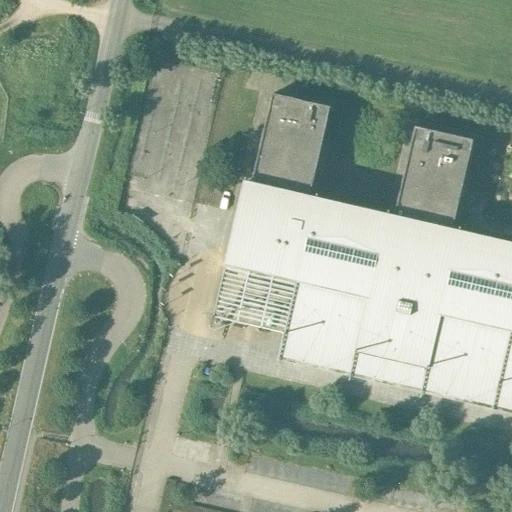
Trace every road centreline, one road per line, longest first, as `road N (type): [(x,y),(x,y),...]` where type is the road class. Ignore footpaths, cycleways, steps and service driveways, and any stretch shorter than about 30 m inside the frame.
road 1 (unknown): [(153,462),(172,369),(196,351),(511,421)]
road 2 (tertiary): [(0,511),(60,249)]
road 3 (unclassified): [(60,249),(115,265),(134,292),(85,390),(76,446)]
road 4 (tertiary): [(60,249),(119,0)]
